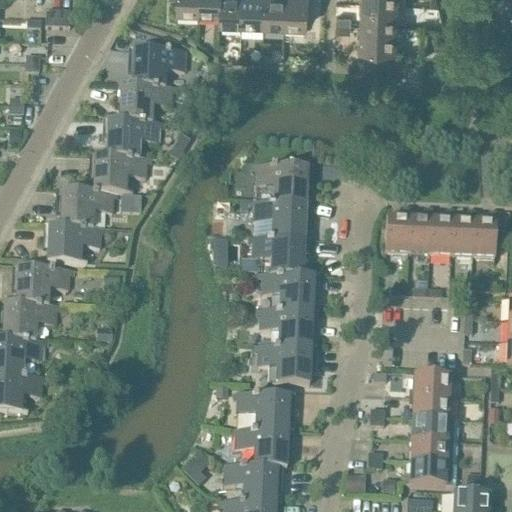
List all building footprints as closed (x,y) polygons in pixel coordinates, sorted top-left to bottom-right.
[(199,13),(199,0),(176,0),(177,12),(199,13)] [(199,0),(199,13),(219,14),(220,14),(220,0),(199,0)] [(242,0),(220,0),(220,14),(219,14),(219,24),(242,25),(242,0)] [(242,0),(242,25),(263,26),(263,0),(242,0)] [(263,0),(263,26),(285,27),(285,0),(263,0)] [(285,0),(285,27),(307,27),(308,0),(285,0)] [(397,29),(398,7),(361,6),(360,27),(397,29)] [(45,31),(69,31),(69,15),(45,14),(45,31)] [(336,27),(350,27),(350,20),(336,19),(336,27)] [(40,32),(41,24),(26,23),(26,31),(40,32)] [(350,27),(336,27),(336,35),(350,35),(350,27)] [(397,29),(360,27),(360,50),(396,52),(397,29)] [(115,89),(176,91),(176,90),(164,90),(164,75),(183,76),(184,61),(188,62),(189,56),(128,53),(127,74),(132,74),(131,89),(115,88),(115,89)] [(25,68),(39,68),(39,60),(25,60),(25,68)] [(39,68),(25,68),(24,75),(38,76),(39,68)] [(102,125),(163,127),(163,126),(151,125),(152,110),(171,111),(172,96),(176,97),(176,91),(115,89),(114,109),(118,109),(118,124),(102,123),(102,125)] [(9,111),(23,111),(24,103),(9,102),(9,111)] [(23,111),(9,111),(9,118),(23,119),(23,111)] [(89,160),(150,163),(150,161),(137,161),(138,146),(158,147),(158,132),(163,132),(163,127),(102,125),(101,144),(106,145),(105,160),(89,159),(89,160)] [(56,194),(117,197),(132,198),(132,197),(125,196),(125,181),(145,182),(145,167),(150,167),(150,163),(89,160),(88,180),(93,180),(92,195),(56,194)] [(273,206),(305,207),(306,192),(311,193),(312,171),(251,169),(250,175),(255,175),(254,190),(273,191),(273,206)] [(43,230),(104,233),(104,231),(92,231),(92,216),(112,217),(113,202),(117,202),(117,197),(56,194),(55,214),(60,215),(59,230),(43,229),(43,230)] [(271,241),(304,243),(305,229),(309,229),(310,207),(305,207),(249,205),(249,211),(253,211),(253,226),(272,227),(271,241)] [(384,258),(406,259),(408,222),(409,222),(409,212),(401,212),(401,222),(385,221),(384,258)] [(406,259),(428,260),(430,223),(431,223),(431,213),(423,213),(422,223),(409,222),(408,222),(406,259)] [(428,260),(449,261),(451,224),(452,224),(453,214),(444,214),(444,224),(431,223),(430,223),(428,260)] [(449,261),(471,262),(473,225),(474,225),(474,215),(465,214),(465,225),(452,224),(451,224),(449,261)] [(487,226),(474,225),(473,225),(471,262),(494,263),(496,216),(487,215),(487,226)] [(104,233),(43,230),(42,250),(47,250),(46,266),(95,268),(95,267),(79,267),(80,251),(99,252),(100,237),(104,237),(104,233)] [(270,278),(303,279),(303,264),(308,264),(308,243),(304,243),(271,241),(248,240),(247,246),(252,247),(251,262),(270,262),(270,278)] [(0,307),(59,310),(47,309),(48,294),(67,295),(68,280),(72,280),(72,275),(12,272),(11,292),(15,292),(15,308),(0,307)] [(280,314),(312,316),(312,301),(317,301),(318,280),(303,279),(270,278),(257,277),(257,283),(261,283),(261,298),(280,299),(280,314)] [(448,294),(449,294),(462,295),(463,287),(449,286),(448,294)] [(470,287),(470,295),(484,296),(484,288),(470,287)] [(391,300),(392,300),(405,300),(405,292),(391,292),(391,300)] [(426,301),(426,293),(412,292),(412,301),(426,301)] [(426,293),(426,301),(440,302),(440,294),(426,293)] [(59,310),(0,307),(0,328),(2,328),(1,343),(0,342),(0,343),(47,345),(34,344),(35,329),(54,330),(55,315),(59,315),(59,310)] [(463,324),(471,324),(472,310),(464,310),(463,324)] [(278,350),(310,352),(311,337),(316,337),(317,316),(312,316),(280,314),(256,313),(256,319),(260,319),(259,334),(279,335),(278,350)] [(471,324),(463,324),(463,338),(471,338),(471,324)] [(0,379),(45,382),(45,381),(22,380),(22,365),(41,366),(42,351),(46,351),(47,345),(0,343),(0,379)] [(310,352),(278,350),(254,349),(254,355),(258,355),(258,370),(277,371),(276,386),(268,386),(268,387),(309,389),(309,372),(314,373),(315,352),(310,352)] [(470,353),(462,353),(461,367),(469,368),(470,353)] [(385,377),(371,377),(371,385),(385,385),(385,377)] [(490,392),(498,393),(498,378),(490,378),(490,392)] [(0,416),(27,418),(28,416),(19,416),(20,401),(40,402),(40,387),(45,387),(45,382),(0,379),(0,416)] [(448,402),(448,401),(449,380),(413,379),(412,401),(448,402)] [(490,392),(489,406),(497,406),(497,401),(498,393),(490,392)] [(231,434),(291,436),(292,435),(287,435),(287,420),(292,421),(293,401),(233,398),(232,403),(237,403),(236,418),(255,418),(254,433),(231,432),(231,434)] [(447,424),(448,402),(412,401),(411,423),(447,424)] [(369,421),(383,421),(384,413),(369,413),(369,421)] [(489,413),(489,417),(488,427),(496,427),(497,413),(489,413)] [(383,421),(369,421),(369,429),(383,429),(383,421)] [(457,424),(447,424),(411,423),(410,445),(456,447),(457,424)] [(291,436),(231,434),(230,438),(235,439),(234,454),(253,455),(253,469),(220,468),(220,469),(285,472),(286,456),(291,456),(291,436)] [(410,445),(409,466),(455,468),(456,447),(410,445)] [(367,464),(381,465),(382,457),(367,456),(367,464)] [(381,465),(367,464),(367,472),(381,472),(381,465)] [(409,466),(408,488),(454,491),(455,468),(409,466)] [(285,472),(220,469),(220,474),(224,474),(223,489),(243,490),(242,505),(218,504),(218,505),(279,508),(279,507),(274,506),(275,492),(279,492),(280,472),(285,472)] [(347,479),(346,496),(363,497),(364,480),(347,479)] [(488,511),(489,498),(452,496),(451,511),(488,511)] [(406,511),(414,511),(414,503),(406,503),(406,511)]
